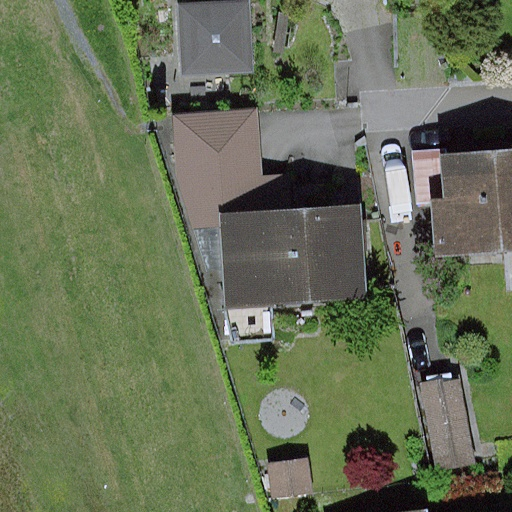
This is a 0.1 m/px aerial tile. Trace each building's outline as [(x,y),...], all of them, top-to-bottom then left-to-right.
[(254,0),(202,0),(209,72),(260,67),(254,0)] [(259,106),(178,110),(179,130),(184,221),(232,219),(237,219),(302,215),(299,163),(263,165),(259,106)] [(511,244),(511,152),(418,159),(425,251),(511,244)] [(237,219),(241,306),(370,301),(366,213),(302,215),(237,219)] [(477,465),(467,372),(433,375),(443,468),(477,465)] [(319,452),(270,455),(272,488),(321,486),(319,452)]
